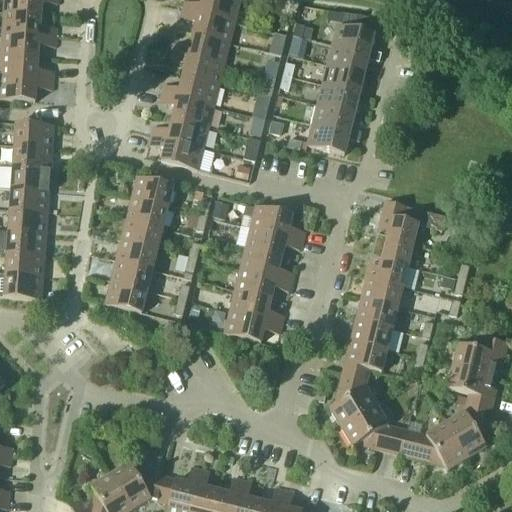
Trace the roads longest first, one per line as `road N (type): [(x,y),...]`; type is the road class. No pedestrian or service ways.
road 1 (residential): [(98,150),(252,195),(271,183),(342,204)]
road 2 (residential): [(282,443),(342,204)]
road 3 (residential): [(79,391),(174,412),(203,394),(229,400),(255,436),(282,443)]
road 4 (residential): [(421,511),(397,494),(338,480),(314,450),(282,443)]
road 5 (residential): [(98,150),(116,141),(149,7)]
road 6 (residential): [(342,204),(363,178),(393,60)]
road 7 (residential): [(39,511),(40,390),(63,373)]
road 8 (residential): [(79,391),(42,511)]
road 9 (residential): [(82,120),(90,0)]
